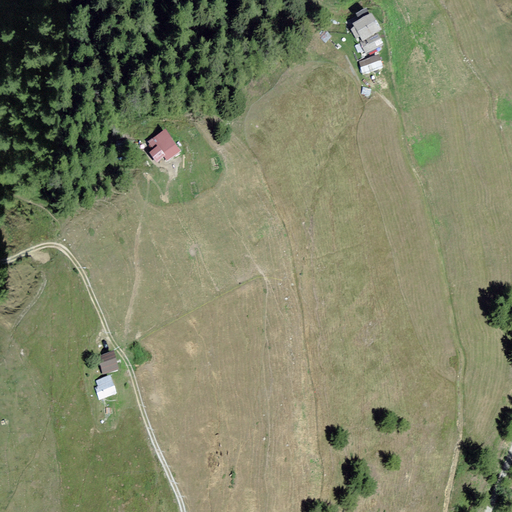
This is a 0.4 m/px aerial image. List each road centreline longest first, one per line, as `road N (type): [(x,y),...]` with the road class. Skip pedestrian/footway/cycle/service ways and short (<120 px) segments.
road 1 (track): [(444,511),(460,436),(462,354),(400,120),(373,86)]
road 2 (track): [(183,511),(129,365),(70,250),(56,243),(0,262)]
road 3 (track): [(511,176),(493,95),(459,48),(439,0)]
